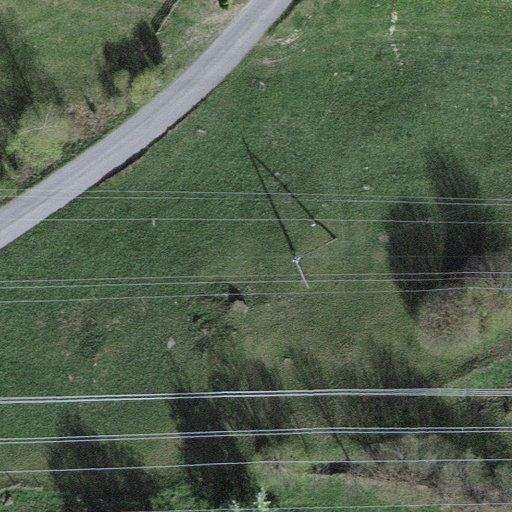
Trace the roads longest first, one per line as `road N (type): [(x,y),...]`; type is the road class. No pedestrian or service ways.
road 1 (motorway): [(0,202),(511,350)]
road 2 (unclassified): [(0,231),(148,130),(272,0)]
